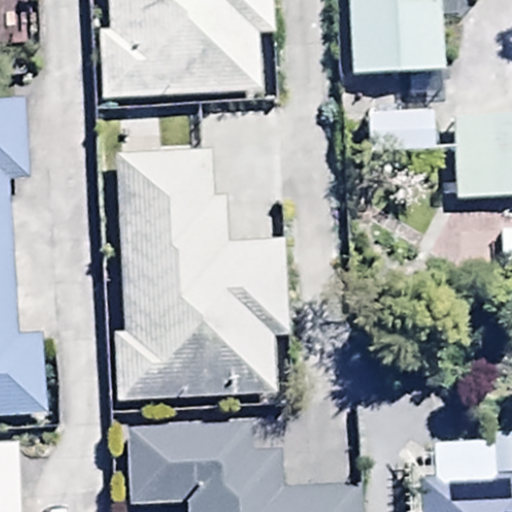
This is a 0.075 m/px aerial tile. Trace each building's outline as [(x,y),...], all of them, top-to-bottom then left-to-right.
[(93,41),(96,105),(258,98),(256,47),(272,46),(270,0),(101,0),(103,41),(93,41)] [(397,85),(438,82),(432,0),(342,0),(347,88),(397,85)] [(438,82),(397,85),(400,122),(411,121),(414,181),(447,179),(449,208),(511,204),(511,129),(452,133),(448,81),(438,82)] [(0,427),(40,426),(37,342),(9,343),(4,188),(20,187),(17,107),(0,107),(0,427)] [(205,161),(110,164),(116,340),(108,340),(110,410),(265,405),(263,348),(285,347),(282,246),(220,248),(219,211),(207,211),(205,161)] [(511,237),(496,238),(495,279),(511,279),(511,237)] [(243,433),(123,438),(125,511),(356,511),(356,500),(274,504),(272,460),(245,461),(243,433)] [(488,453),(418,455),(419,511),(511,511),(511,487),(489,488),(488,453)] [(13,511),(12,456),(0,456),(0,511),(13,511)]
